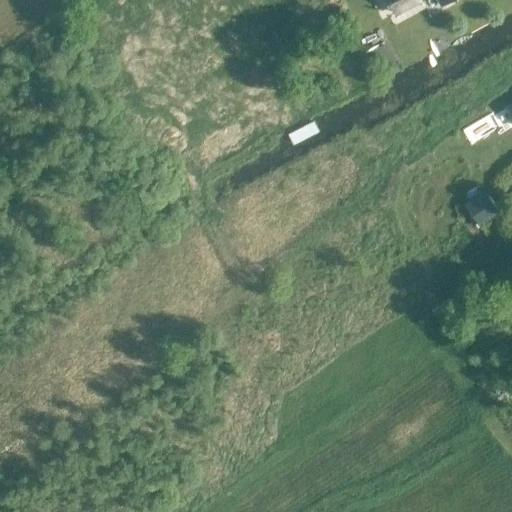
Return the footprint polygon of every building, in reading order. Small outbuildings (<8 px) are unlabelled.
[(388,0),(396,14),(422,0),(421,0),(438,0),(442,6),(454,0),(388,0)] [(387,78),(401,70),(385,44),(371,52),(387,78)] [(489,109),(471,116),(476,128),(494,120),(489,109)] [(311,120),(285,132),(291,144),(317,133),(311,120)] [(463,202),(481,227),(501,213),(484,188),(463,202)]
